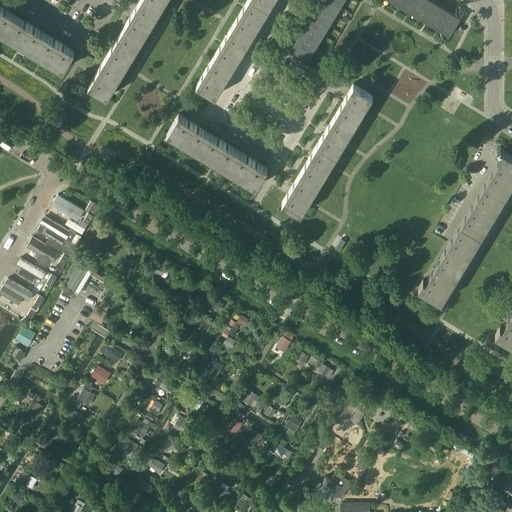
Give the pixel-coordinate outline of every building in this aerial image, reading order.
[(149,0),(139,0),(129,17),(124,25),(143,37),(161,7),(149,0)] [(257,0),(246,0),(242,8),(232,25),(251,36),(269,7),(257,0)] [(322,0),(296,44),(293,43),(290,49),(308,60),(343,0),(322,0)] [(458,19),(426,0),(390,0),(449,35),(458,19)] [(0,31),(3,33),(15,14),(0,5),(0,31)] [(44,32),(15,14),(3,33),(33,51),(44,32)] [(124,25),(112,45),(106,55),(125,66),(143,37),(124,25)] [(251,36),(232,25),(214,54),(233,66),(251,36)] [(74,50),(44,32),(33,51),(62,69),(74,50)] [(214,54),(208,64),(196,84),(205,89),(213,95),(215,95),(223,81),(224,80),(233,66),(214,54)] [(106,55),(94,76),(88,85),(107,96),(125,66),(106,55)] [(353,83),(342,101),(335,113),(354,125),(372,95),(353,83)] [(208,131),(178,113),(167,132),(196,150),(208,131)] [(335,113),(323,134),(317,143),(336,154),(354,125),(335,113)] [(237,149),(208,131),(196,150),(226,168),(237,149)] [(317,143),(307,160),(299,172),(318,183),(336,154),(317,143)] [(499,164),(451,243),(427,282),(423,279),(418,287),(441,301),(511,182),(511,155),(504,151),(502,149),(500,146),(497,147),(499,151),(498,152),(498,153),(497,153),(498,155),(499,157),(500,158),(501,158),(502,159),(499,164)] [(267,167),(237,149),(226,168),(256,186),(267,167)] [(299,172),(287,193),(281,202),(300,213),(318,183),(299,172)] [(58,194),(52,204),(64,212),(60,217),(71,223),(74,218),(80,221),(86,210),(58,194)] [(88,212),(83,220),(88,224),(93,215),(88,212)] [(38,228),(64,243),(72,230),(45,214),(38,228)] [(81,235),(76,232),(71,241),(76,244),(81,235)] [(39,259),(51,266),(59,252),(33,235),(28,245),(41,254),(39,259)] [(66,239),(60,250),(69,255),(75,244),(66,239)] [(83,256),(65,286),(74,291),(92,261),(83,256)] [(44,279),(47,273),(21,258),(17,264),(24,267),(21,273),(35,281),(38,276),(44,279)] [(165,278),(169,270),(158,264),(154,271),(165,278)] [(95,265),(89,274),(105,284),(111,274),(95,265)] [(51,274),(46,282),(51,285),(57,277),(51,274)] [(108,302),(121,280),(116,276),(103,298),(108,302)] [(25,298),(30,301),(36,293),(10,277),(0,292),(21,304),(25,298)] [(147,297),(151,290),(143,285),(139,293),(147,297)] [(39,294),(34,303),(39,306),(44,297),(39,294)] [(218,311),(223,303),(215,298),(210,306),(218,311)] [(137,323),(142,315),(129,307),(125,315),(137,323)] [(243,326),(248,318),(240,314),(235,321),(243,326)] [(511,315),(504,328),(499,325),(495,333),(511,343),(511,315)] [(211,325),(205,322),(206,320),(201,317),(195,326),(206,332),(211,325)] [(229,348),(234,340),(226,335),(221,343),(229,348)] [(283,350),(287,343),(280,338),(275,346),(283,350)] [(192,356),(197,348),(185,342),(181,349),(192,356)] [(112,356),(117,348),(109,344),(105,352),(112,356)] [(10,354),(16,358),(22,349),(15,345),(10,354)] [(302,366),(309,355),(302,351),(295,362),(302,366)] [(216,370),(220,362),(212,357),(208,365),(216,370)] [(324,375),(329,368),(321,363),(317,371),(324,375)] [(100,377),(104,369),(97,365),(92,372),(100,377)] [(165,377),(159,386),(170,392),(175,383),(165,377)] [(83,386),(77,396),(84,400),(90,390),(83,386)] [(17,389),(12,397),(20,402),(24,394),(17,389)] [(251,405),(257,394),(249,390),(243,401),(251,405)] [(196,406),(200,399),(192,394),(188,401),(196,406)] [(158,412),(163,404),(155,399),(150,408),(158,412)] [(36,401),(31,409),(39,413),(43,406),(36,401)] [(271,417),(276,409),(268,404),(263,412),(271,417)] [(74,420),(78,413),(70,408),(66,415),(74,420)] [(183,427),(188,419),(180,414),(175,422),(183,427)] [(291,414),(285,424),(295,430),(301,420),(291,414)] [(237,433),(243,423),(234,418),(228,428),(237,433)] [(145,434),(150,426),(142,421),(137,429),(145,434)] [(60,442),(65,434),(57,429),(52,437),(60,442)] [(256,441),(261,433),(253,429),(248,437),(256,441)] [(170,448),(175,441),(166,436),(162,443),(170,448)] [(11,439),(5,450),(12,454),(18,444),(11,439)] [(278,454),(282,446),(274,441),(269,449),(278,454)] [(132,455),(137,447),(129,442),(124,451),(132,455)] [(38,465),(43,457),(35,453),(30,461),(38,465)] [(464,467),(469,457),(461,453),(455,462),(464,467)] [(165,465),(153,458),(148,466),(160,473),(165,465)] [(119,477),(124,469),(116,464),(111,472),(119,477)] [(27,483),(32,475),(24,471),(19,479),(27,483)] [(202,486),(207,478),(199,473),(194,481),(202,486)] [(331,498),(339,485),(336,484),(339,479),(335,477),(333,481),(325,476),(322,481),(313,476),(310,480),(311,481),(308,485),(317,490),(331,498)] [(144,491),(149,483),(141,478),(136,486),(144,491)] [(222,482),(215,493),(223,498),(230,486),(222,482)] [(23,495),(13,489),(8,496),(19,503),(23,495)] [(245,511),(247,511),(255,500),(244,493),(236,506),(245,511)] [(278,511),(286,511),(291,505),(282,500),(276,510),(278,511)] [(96,511),(104,511),(107,507),(96,501),(91,509),(96,511)] [(73,511),(80,511),(83,507),(76,502),(71,510),(73,511)] [(193,511),(206,511),(207,506),(195,503),(193,511)] [(337,511),(367,511),(367,503),(337,503),(337,511)]
